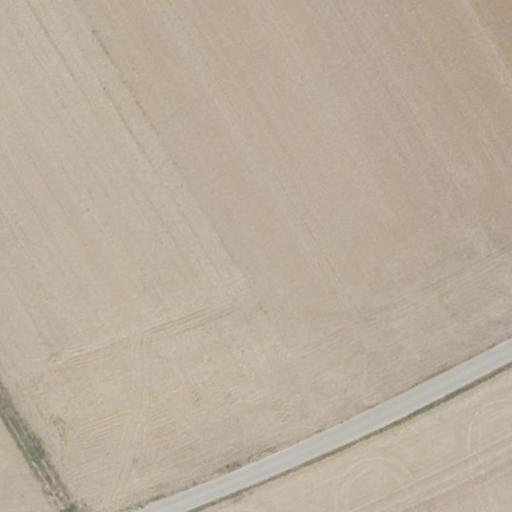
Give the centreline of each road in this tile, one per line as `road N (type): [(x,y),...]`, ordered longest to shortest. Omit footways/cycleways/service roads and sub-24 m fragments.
road 1 (unclassified): [(137,511),(511,357)]
road 2 (track): [(0,398),(70,511)]
